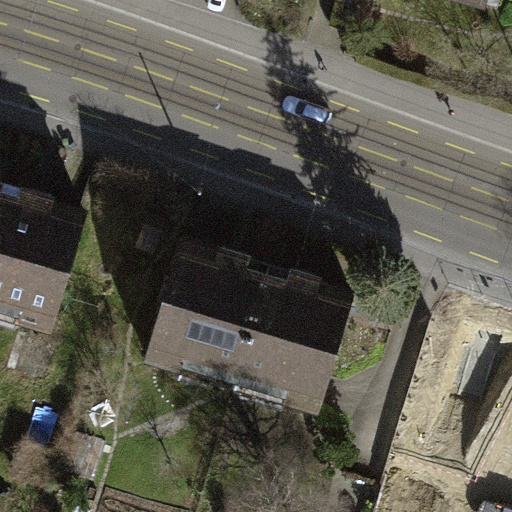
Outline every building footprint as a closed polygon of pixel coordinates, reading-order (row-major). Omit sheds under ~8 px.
[(55,197),(5,181),(0,196),(0,312),(50,329),(87,213),(53,202),(55,197)] [(147,354),(231,380),(267,261),(218,246),(217,249),(182,239),(147,354)] [(321,278),(267,261),(231,380),(318,407),(353,292),(320,282),(321,278)] [(466,442),(489,360),(453,350),(430,431),(439,434),(466,442)] [(439,434),(416,511),(511,511),(511,441),(483,433),(479,445),(466,442),(439,434)]
